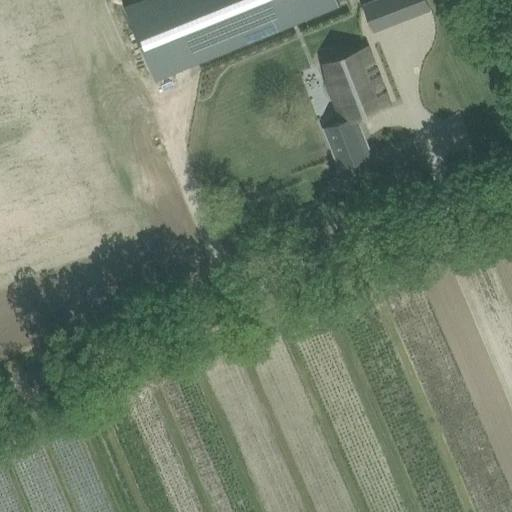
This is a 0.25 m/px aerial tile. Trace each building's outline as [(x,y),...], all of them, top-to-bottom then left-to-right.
[(339,0),(136,0),(126,4),(156,78),(341,3),(339,0)] [(428,0),(395,0),(404,21),(432,10),(428,0)] [(345,118),(325,126),(340,166),(373,154),(357,114),(391,101),(369,44),(327,61),(335,83),(332,84),(345,118)] [(164,117),(231,93),(219,59),(152,83),(164,117)] [(242,166),(255,200),(287,188),(280,169),(274,153),(266,156),(248,110),(179,137),(191,165),(198,183),(242,166)]
